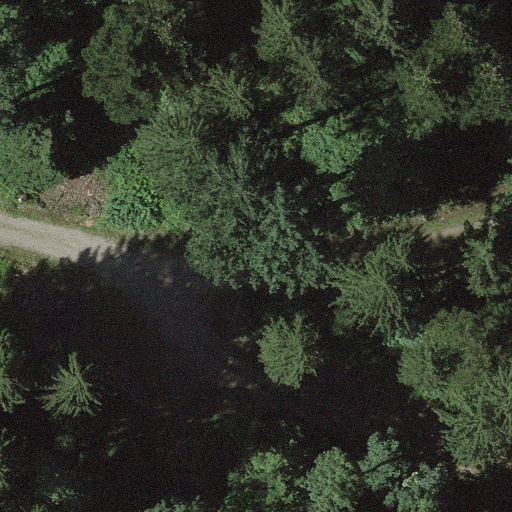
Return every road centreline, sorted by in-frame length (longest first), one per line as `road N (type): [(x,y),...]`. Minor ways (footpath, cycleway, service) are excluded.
road 1 (track): [(0,257),(163,288),(511,193)]
road 2 (track): [(511,482),(163,288)]
